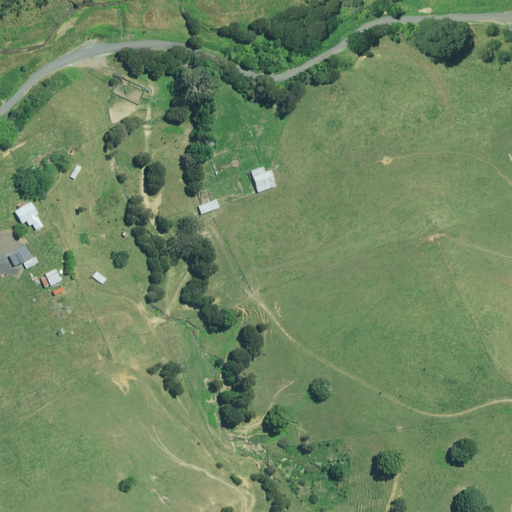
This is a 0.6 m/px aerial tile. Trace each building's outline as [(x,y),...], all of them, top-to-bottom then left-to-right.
[(76,165),(69,177),(75,180),(81,167),(76,165)] [(263,173),(261,167),(250,171),(257,193),(274,186),(269,171),(263,173)] [(218,208),(215,200),(196,207),(199,214),(218,208)] [(36,214),(29,203),(13,212),(20,224),(25,221),(28,226),(31,224),(34,230),(41,226),(34,215),(36,214)] [(126,231),(122,235),(126,239),(130,235),(126,231)] [(30,256),(25,247),(8,257),(14,266),(30,256)] [(37,263),(34,257),(23,264),(26,269),(37,263)] [(60,281),(54,270),(44,275),(50,286),(60,281)] [(106,279),(97,272),(93,277),(103,284),(106,279)] [(43,276),(38,278),(43,289),(48,287),(43,276)] [(62,291),(60,287),(52,292),(54,296),(62,291)]
